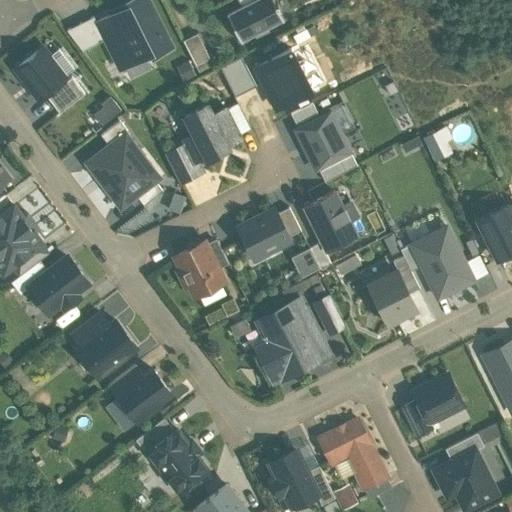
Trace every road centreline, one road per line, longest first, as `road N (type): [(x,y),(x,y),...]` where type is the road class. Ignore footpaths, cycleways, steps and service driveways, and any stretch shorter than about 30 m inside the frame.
road 1 (residential): [(113,260),(249,434),(369,376)]
road 2 (residential): [(0,110),(113,260)]
road 3 (residential): [(113,260),(276,176)]
road 4 (residential): [(369,376),(511,300)]
road 5 (residential): [(369,376),(429,511)]
